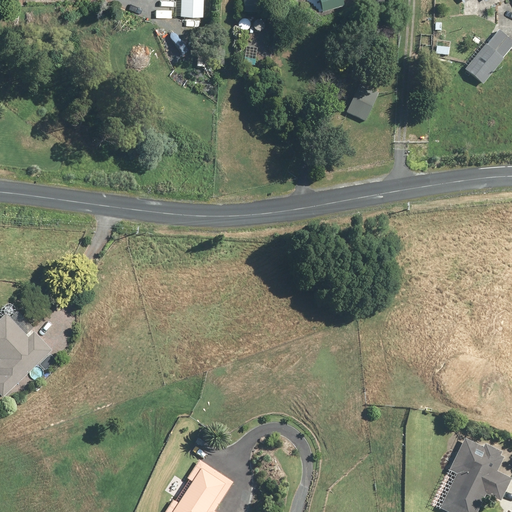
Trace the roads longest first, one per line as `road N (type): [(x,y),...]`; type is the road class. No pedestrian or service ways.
road 1 (residential): [(0,192),(204,216),(511,176)]
road 2 (unknown): [(413,0),(406,189)]
